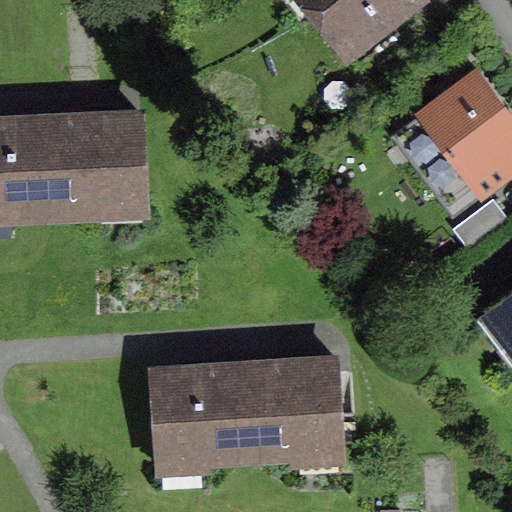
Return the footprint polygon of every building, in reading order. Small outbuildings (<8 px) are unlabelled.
[(429,0),(299,0),(352,65),(431,1),(429,0)] [(511,123),(476,77),(420,120),(483,201),(511,179),(511,123)] [(150,119),(0,126),(0,232),(155,225),(150,119)] [(511,309),(491,324),(511,352),(511,309)] [(337,355),(152,367),(159,475),(344,463),(337,355)]
